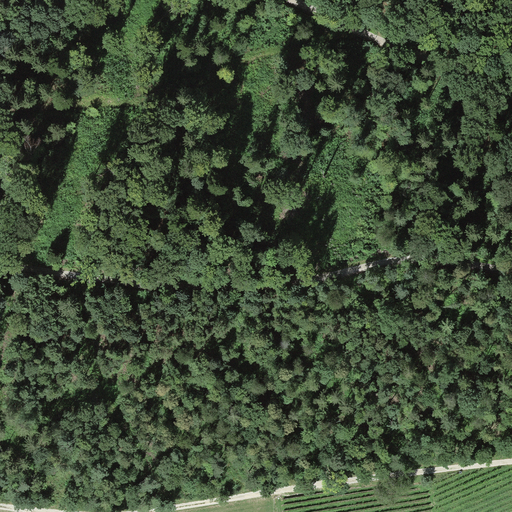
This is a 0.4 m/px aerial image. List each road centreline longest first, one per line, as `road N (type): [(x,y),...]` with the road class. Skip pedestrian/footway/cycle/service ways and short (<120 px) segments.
road 1 (track): [(0,265),(218,286),(398,258),(511,270)]
road 2 (track): [(131,511),(511,457)]
road 3 (track): [(292,0),(511,92)]
road 4 (track): [(367,34),(264,51),(182,92)]
road 5 (track): [(0,110),(182,92)]
